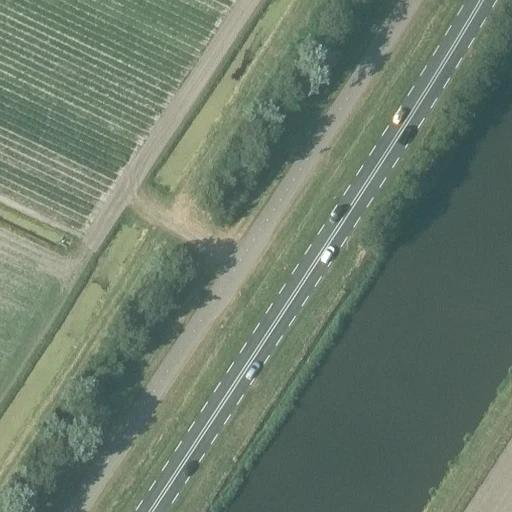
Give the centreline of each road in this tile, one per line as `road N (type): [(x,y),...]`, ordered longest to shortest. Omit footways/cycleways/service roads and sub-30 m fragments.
road 1 (unclassified): [(409,0),(73,511)]
road 2 (primary): [(150,511),(480,0)]
road 3 (track): [(438,511),(511,399)]
